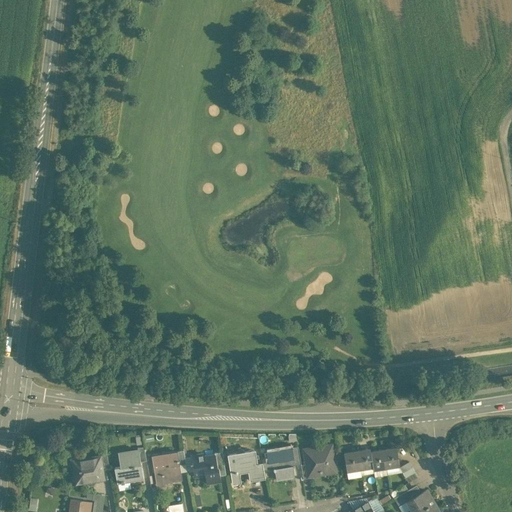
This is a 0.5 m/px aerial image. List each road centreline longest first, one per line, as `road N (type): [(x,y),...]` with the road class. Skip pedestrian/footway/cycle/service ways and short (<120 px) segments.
road 1 (tertiary): [(7,399),(271,423),(434,410)]
road 2 (secondary): [(56,0),(7,399)]
